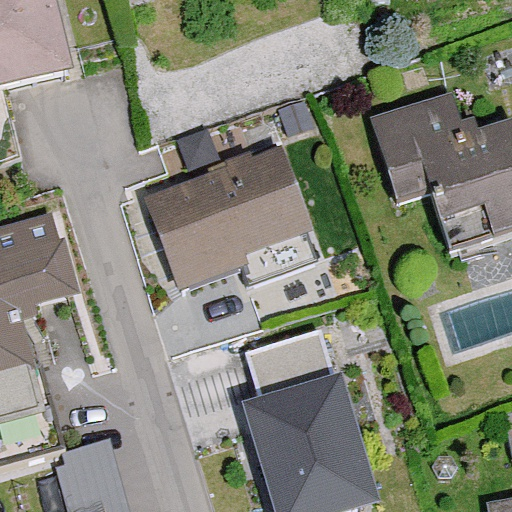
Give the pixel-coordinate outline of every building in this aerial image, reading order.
[(48,0),(0,0),(0,169),(24,163),(7,94),(67,79),(48,0)] [(453,102),(374,128),(399,206),(432,196),(452,257),(511,237),(511,131),(479,142),(474,129),(463,132),(453,102)] [(236,178),(152,209),(179,282),(238,260),(243,274),(249,289),(319,263),(282,161),(279,162),(275,153),(255,160),(259,170),(253,172),(236,178)] [(249,161),(232,167),(236,178),(253,172),(249,161)] [(54,234),(0,249),(0,474),(67,456),(49,387),(34,391),(18,331),(21,330),(18,320),(41,306),(72,297),(61,256),(60,256),(54,234)] [(238,260),(179,282),(184,296),(243,274),(238,260)] [(323,336),(247,359),(264,414),(252,417),(280,511),(360,511),(374,508),(323,336)] [(511,508),(491,511),(511,511),(511,417),(506,418),(511,449),(511,508)] [(133,511),(114,443),(66,456),(69,470),(61,472),(72,511),(133,511)]
